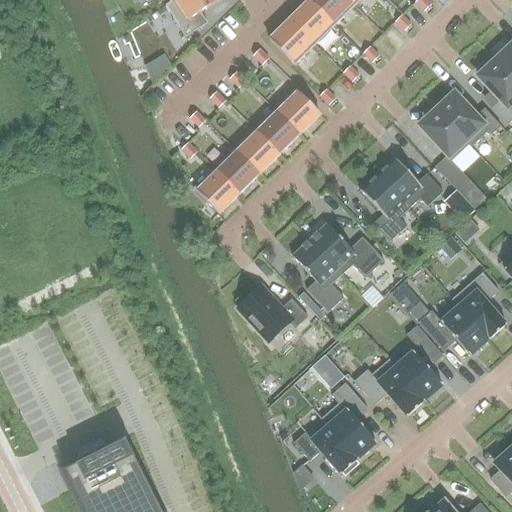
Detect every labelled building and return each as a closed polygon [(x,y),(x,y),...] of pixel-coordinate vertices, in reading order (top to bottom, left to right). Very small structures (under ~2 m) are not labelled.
[(219,1),(218,0),(176,0),(170,4),(169,3),(165,6),(184,38),(206,24),(199,13),(219,1)] [(309,0),(308,1),(333,26),(353,6),(346,0),(309,0)] [(430,6),(424,0),(418,0),(415,3),(424,13),(430,6)] [(289,21),(312,45),(333,26),(308,1),(308,2),(289,21)] [(401,17),(395,23),(404,32),(410,26),(401,17)] [(312,45),(289,21),(268,41),(292,65),(312,45)] [(502,52),(493,60),(511,80),(511,46),(503,53),(502,52)] [(363,54),(372,64),(378,57),(369,48),(363,54)] [(268,60),(259,51),(253,57),(262,66),(268,60)] [(153,82),(175,73),(168,58),(147,68),(153,82)] [(511,113),(510,112),(511,110),(511,80),(493,60),(484,68),(485,70),(477,78),(499,101),(490,109),(506,127),(511,121),(511,113)] [(343,74),(352,83),(358,77),(350,68),(343,74)] [(238,89),(245,83),(236,74),(229,80),(238,89)] [(294,90),(273,110),(299,136),(300,136),(299,135),(319,116),(294,90)] [(326,91),(319,97),(328,107),(335,100),(326,91)] [(218,109),(224,103),(215,93),(209,100),(218,109)] [(453,95),(436,111),(468,146),(470,149),(487,133),(490,136),(500,127),(484,110),(475,118),(453,95)] [(299,136),(273,110),(253,130),(279,156),(299,136)] [(451,162),(468,146),(436,111),(419,127),(451,162)] [(189,119),(198,129),(205,122),(196,113),(189,119)] [(279,156),(253,130),(233,150),(259,176),(260,175),(259,175),(277,157),(278,157),(279,156)] [(190,160),(196,153),(187,144),(181,151),(190,160)] [(259,176),(233,150),(213,170),(239,196),(259,176)] [(409,210),(419,200),(426,208),(442,193),(426,175),(416,184),(393,159),(376,175),(409,210)] [(449,184),(459,176),(444,159),(434,168),(449,184)] [(239,196),(213,170),(192,190),(218,215),(238,196),(239,196)] [(376,175),(359,191),(382,216),(373,225),(390,243),(405,228),(398,220),(409,210),(376,175)] [(461,197),(469,206),(479,197),(471,188),(461,197)] [(455,207),(463,200),(455,192),(448,199),(455,207)] [(466,245),(480,233),(472,224),(458,236),(466,245)] [(350,268),(362,281),(381,263),(359,241),(349,250),(326,226),(309,242),(341,276),(350,268)] [(451,239),(441,248),(451,259),(461,250),(451,239)] [(309,242),(292,258),(315,283),(306,291),(327,314),(343,299),(331,286),(341,276),(309,242)] [(511,253),(498,266),(511,281),(511,253)] [(487,342),(505,326),(486,303),(498,293),(481,274),(451,301),(457,308),(458,308),(487,342)] [(401,285),(389,296),(416,326),(417,324),(427,316),(401,285)] [(280,309),(260,287),(237,309),(268,342),(290,322),(295,328),(307,317),(290,300),(280,309)] [(302,305),(313,317),(317,313),(307,301),(302,305)] [(436,345),(449,334),(469,357),(487,342),(458,308),(457,308),(440,323),(431,313),(427,316),(417,324),(436,345)] [(427,340),(416,349),(432,366),(442,357),(427,340)] [(394,369),(424,402),(442,387),(412,353),(395,368),(394,369)] [(388,361),(370,377),(365,372),(353,383),(374,406),(386,396),(405,418),(424,403),(394,369),(395,368),(388,361)] [(329,364),(316,375),(329,389),(342,378),(329,364)] [(321,420),(324,423),(325,423),(357,460),(375,445),(355,421),(367,411),(344,385),(331,397),(338,405),(321,420)] [(355,463),(357,460),(325,423),(324,423),(307,438),(304,434),(293,444),(309,463),(319,453),(339,476),(342,474),(344,477),(357,465),(355,463)] [(107,445),(99,439),(77,450),(77,460),(107,445)] [(84,511),(159,511),(124,441),(64,472),(84,511)] [(499,472),(489,480),(505,499),(511,506),(511,449),(494,466),(499,472)] [(293,473),(291,474),(298,492),(300,490),(313,480),(301,466),(293,473)] [(484,511),(482,508),(477,511),(450,511),(443,503),(432,511),(484,511)]
